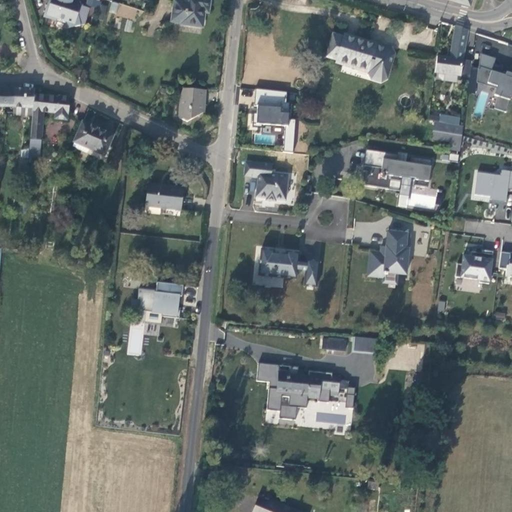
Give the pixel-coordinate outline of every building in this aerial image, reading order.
[(85,25),(90,9),(73,3),(73,0),(72,0),(49,0),(49,4),(47,3),(43,14),(44,18),(54,21),(55,19),(64,22),(67,28),(85,25)] [(92,0),(86,0),(85,5),(95,7),(93,17),(103,20),(108,4),(92,0)] [(208,13),(210,0),(184,0),(184,2),(175,1),(172,22),(181,23),(181,24),(202,28),(205,13),(208,13)] [(111,3),(109,14),(135,18),(137,7),(111,3)] [(462,59),(462,56),(464,57),(468,30),(454,26),(450,58),(437,56),(435,73),(460,76),(462,59)] [(387,78),(394,53),(391,48),(378,44),(376,48),(368,45),(369,42),(344,34),(343,37),(333,34),(326,57),(336,60),(335,63),(343,65),(345,62),(370,70),(369,73),(372,79),(381,81),(387,78)] [(492,70),(494,64),(496,58),(480,53),(478,66),(492,70)] [(471,61),(462,59),(460,76),(459,79),(469,80),(471,61)] [(370,70),(345,62),(343,65),(369,73),(370,70)] [(492,70),(478,66),(476,82),(496,88),(494,95),(498,96),(494,108),(506,112),(511,93),(511,73),(507,72),(506,75),(501,74),(503,67),(494,64),(492,70)] [(203,113),(204,101),(205,101),(206,89),(183,87),(180,96),(178,117),(187,122),(203,113)] [(13,107),(14,89),(0,88),(0,106),(3,107),(13,107)] [(33,107),(34,95),(35,89),(14,89),(13,107),(33,107)] [(286,127),(283,151),(293,152),(296,120),(289,119),(290,104),(286,104),(287,92),(254,90),(253,107),(258,107),(257,115),(252,114),(251,124),(286,127)] [(40,146),(43,112),(48,112),(51,113),(51,115),(50,118),(68,120),(70,98),(69,97),(58,97),(59,95),(34,95),(33,107),(32,114),(29,145),(40,146)] [(108,146),(113,136),(82,122),(72,147),(109,163),(114,148),(108,146)] [(462,136),(463,126),(434,122),(431,140),(440,141),(441,133),(450,135),(449,143),(461,145),(461,144),(462,136)] [(449,143),(450,135),(441,133),(440,141),(449,143)] [(38,158),(40,147),(30,146),(29,157),(38,158)] [(426,189),(432,161),(412,157),(411,164),(396,161),(397,155),(365,149),(358,184),(398,191),(401,176),(417,179),(416,187),(426,189)] [(20,179),(27,180),(28,166),(29,158),(21,158),(20,179)] [(285,200),(288,176),(271,174),(272,164),(245,161),(244,176),(258,178),(256,197),(266,198),(266,200),(275,201),(275,199),(285,200)] [(501,176),(477,173),(474,195),(490,197),(489,200),(506,202),(508,188),(511,188),(511,171),(501,171),(501,176)] [(180,210),(183,188),(148,184),(145,206),(180,210)] [(406,274),(407,233),(387,232),(386,247),(385,253),(381,253),(375,252),(373,272),(383,273),(383,275),(387,275),(387,273),(397,274),(406,274)] [(317,288),(319,261),(306,260),(306,262),(298,261),(299,253),(286,252),(286,254),(274,253),(274,250),(261,249),(258,276),(296,279),(297,271),(305,272),(304,286),(317,288)] [(482,253),(471,252),(471,257),(467,256),(467,258),(463,257),(462,264),(457,264),(455,277),(480,280),(479,283),(489,284),(493,251),(482,250),(482,253)] [(396,284),(397,274),(387,273),(387,275),(383,275),(383,273),(373,272),(375,252),(370,252),(368,276),(383,278),(383,283),(396,284)] [(511,253),(501,252),(499,268),(506,269),(505,276),(511,276),(511,253)] [(178,308),(179,296),(182,297),(183,285),(157,283),(156,290),(139,288),(138,299),(141,299),(139,310),(161,313),(161,316),(179,318),(180,308),(178,308)] [(367,353),(368,338),(361,338),(361,343),(352,342),(351,352),(367,353)] [(376,354),(377,339),(368,338),(367,353),(376,354)] [(345,351),(346,342),(322,339),(321,349),(345,351)] [(338,397),(339,389),(348,390),(349,381),(340,381),(340,375),(338,375),(338,376),(332,375),(332,373),(309,371),(308,376),(297,376),(289,374),(289,372),(278,371),(276,390),(273,391),(272,401),(276,405),(282,406),(287,402),(304,404),(307,402),(307,398),(319,399),(320,402),(327,403),(329,400),(330,396),(338,397)] [(379,489),(380,482),(370,481),(370,488),(379,489)] [(297,511),(260,497),(253,511),(297,511)]
